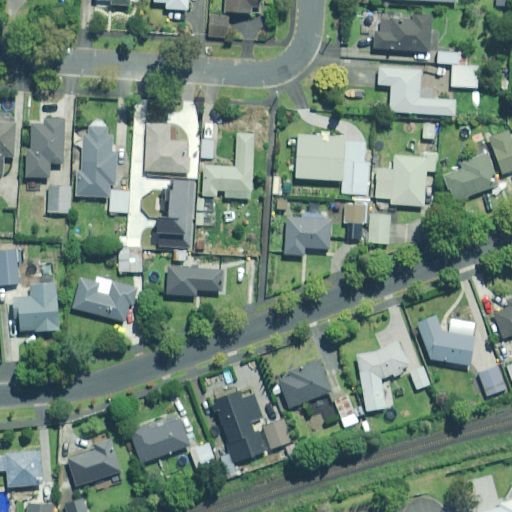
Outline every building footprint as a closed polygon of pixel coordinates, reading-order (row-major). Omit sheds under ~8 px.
[(93,0),(97,0),(96,9),(111,10),(112,6),(128,7),(128,0),(93,0)] [(153,0),(154,3),(165,4),(165,10),(187,11),(187,0),(153,0)] [(256,0),(225,0),(224,13),(251,15),(251,7),(256,7),(256,0)] [(508,9),(508,0),(495,0),(495,8),(508,9)] [(432,32),(433,18),(384,15),(383,21),(376,21),(374,50),(429,53),(430,32),(432,32)] [(227,17),(209,16),(209,38),(226,39),(227,17)] [(467,67),(467,55),(438,54),(438,65),(452,65),(451,88),(477,89),(478,67),(467,67)] [(378,86),(386,86),(385,95),(391,95),(389,113),(454,117),(455,102),(419,100),(420,72),(379,69),(378,86)] [(16,123),(10,114),(0,113),(0,177),(3,178),(4,158),(13,159),(16,123)] [(65,121),(44,120),(44,126),(32,125),(31,150),(27,150),(26,178),(49,180),(50,165),(62,165),(65,121)] [(77,197),(108,200),(110,185),(113,186),(116,154),(110,153),(112,137),(106,137),(107,130),(102,122),(94,121),(88,130),(87,146),(81,145),(77,197)] [(169,126),(146,125),(144,173),(187,174),(188,152),(181,152),(181,142),(168,141),(169,126)] [(434,126),(423,126),(423,140),(434,140),(434,126)] [(511,134),(509,136),(507,130),(488,138),(504,176),(511,172),(511,134)] [(204,167),(202,198),(215,199),(216,192),(225,192),(224,199),(247,200),(250,200),(253,135),(237,134),(235,169),(204,167)] [(366,141),(288,137),(288,148),(295,148),(295,164),(289,164),(288,173),(294,174),(294,180),(339,182),(339,195),(367,197),(369,164),(365,164),(366,141)] [(214,142),(202,141),(201,159),(213,160),(214,142)] [(436,173),(437,154),(423,154),(422,159),(394,158),(393,171),(376,170),(374,199),(390,200),(390,206),(423,208),(426,172),(436,173)] [(462,170),(441,177),(447,193),(449,192),(453,203),(498,187),(486,155),(460,164),(462,170)] [(195,187),(186,187),(185,205),(194,205),(195,187)] [(69,189),(49,189),(48,214),(69,215),(69,189)] [(131,193),(110,191),(109,214),(129,215),(131,193)] [(184,194),(170,193),(168,214),(182,215),(184,194)] [(286,212),(287,200),(275,200),(274,211),(286,212)] [(365,225),(366,203),(345,202),(345,208),(326,207),(325,222),(287,220),(285,256),(303,257),(304,249),(328,251),(329,239),(345,240),(345,224),(365,225)] [(18,218),(0,217),(0,232),(16,234),(18,218)] [(390,218),(370,217),(369,245),(389,245),(390,218)] [(187,263),(188,252),(172,251),(171,262),(187,263)] [(0,286),(18,286),(17,263),(22,263),(21,252),(0,253),(0,286)] [(142,256),(118,256),(118,273),(141,273),(142,256)] [(256,277),(257,264),(243,264),(243,277),(256,277)] [(219,294),(221,271),(167,267),(166,297),(196,299),(196,292),(219,294)] [(97,278),(96,284),(81,280),(73,310),(125,323),(129,305),(133,306),(137,288),(97,278)] [(17,299),(19,332),(35,331),(35,333),(58,332),(56,284),(32,286),(32,298),(17,299)] [(511,336),(511,300),(507,302),(510,309),(493,314),(502,339),(511,336)] [(441,332),(436,318),(418,324),(430,362),(470,367),(474,338),(441,332)] [(374,354),(356,357),(366,414),(387,410),(382,380),(410,375),(415,391),(429,388),(423,367),(410,370),(399,345),(374,349),(374,354)] [(320,365),(270,387),(274,396),(282,393),(289,410),(331,393),(320,365)] [(505,391),(497,368),(478,374),(486,398),(505,391)] [(219,458),(226,477),(236,473),(233,464),(265,453),(254,422),(262,420),(253,394),(241,398),(239,393),(210,403),(214,413),(216,412),(227,443),(225,444),(228,454),(219,458)] [(348,393),(332,398),(342,429),(358,423),(348,393)] [(187,449),(177,420),(130,436),(140,465),(187,449)] [(291,443),(282,421),(262,428),(271,451),(291,443)] [(119,475),(107,433),(91,437),(95,451),(68,459),(76,487),(119,475)] [(214,464),(208,445),(189,451),(195,470),(214,464)] [(43,485),(39,453),(0,457),(0,472),(6,472),(8,489),(43,485)] [(53,511),(55,488),(41,487),(40,505),(27,505),(26,511),(53,511)] [(85,511),(82,501),(65,505),(66,511),(85,511)] [(511,511),(511,501),(499,505),(499,508),(485,511),(511,511)]
